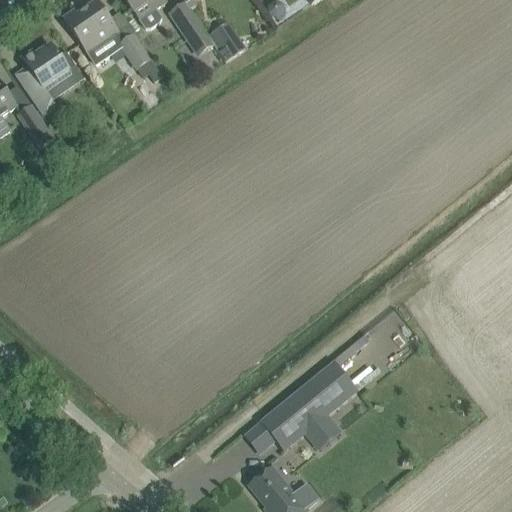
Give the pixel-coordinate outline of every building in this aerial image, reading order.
[(162,21),(156,12),(167,4),(163,0),(122,0),(133,15),(134,15),(146,32),(151,32),(160,26),(162,21)] [(275,3),(267,8),(267,17),(275,21),(283,16),(282,7),(275,3)] [(118,35),(97,5),(78,18),(75,14),(64,22),(75,38),(96,70),(110,60),(101,46),(118,35)] [(198,58),(213,47),(185,6),(170,16),(198,58)] [(228,25),(210,37),(221,53),(219,55),(225,64),(245,51),(228,25)] [(162,80),(150,63),(133,39),(120,47),(137,72),(143,81),(149,77),(155,85),(162,80)] [(51,47),(25,65),(38,85),(26,93),(44,119),(57,110),(44,91),(75,70),(66,55),(59,59),(51,47)] [(16,110),(0,86),(0,141),(11,134),(1,120),(16,110)] [(41,151),(54,142),(32,109),(18,118),(41,151)] [(50,171),(66,160),(59,149),(42,160),(50,171)] [(335,366),(261,426),(275,443),(283,453),(305,435),(310,442),(331,425),(325,418),(357,393),(335,366)] [(272,469),(248,489),(265,510),(263,511),(306,511),(294,497),(272,469)]
